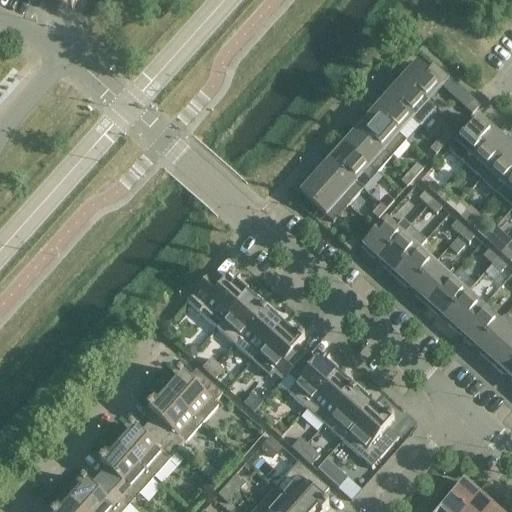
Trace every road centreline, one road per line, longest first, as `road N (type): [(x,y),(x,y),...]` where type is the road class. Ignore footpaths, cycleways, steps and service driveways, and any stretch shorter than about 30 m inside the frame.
road 1 (unclassified): [(464,410),(65,54)]
road 2 (residential): [(8,511),(161,342)]
road 3 (residential): [(375,511),(464,410)]
